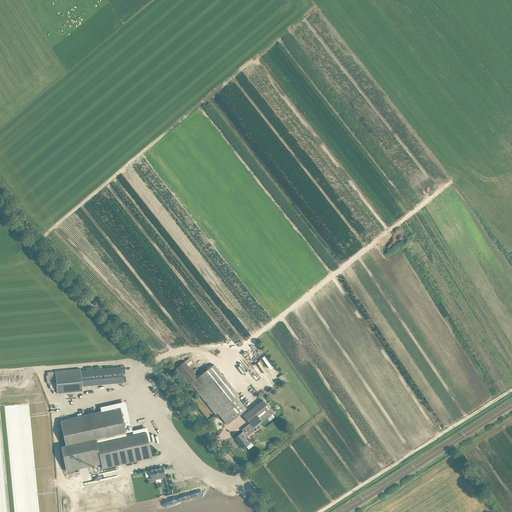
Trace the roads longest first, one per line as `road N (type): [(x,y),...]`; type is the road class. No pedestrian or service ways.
road 1 (unclassified): [(270,511),(0,193)]
road 2 (track): [(322,511),(511,391)]
